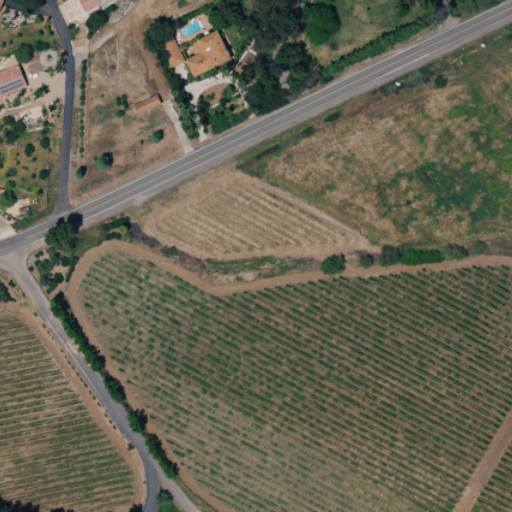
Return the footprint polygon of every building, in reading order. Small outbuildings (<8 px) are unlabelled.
[(78,0),(84,13),(100,6),(97,0),(78,0)] [(197,55),(185,60),(192,77),(231,61),(219,31),(191,42),(197,55)] [(181,65),(175,37),(161,40),(166,68),(181,65)] [(0,96),(27,87),(19,65),(0,71),(0,96)] [(161,104),(156,95),(133,106),(137,115),(161,104)]
